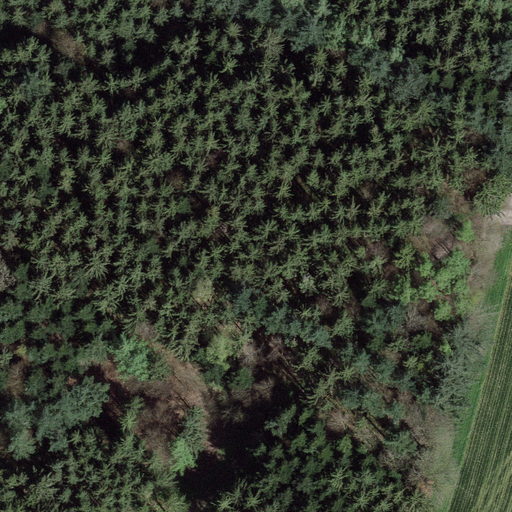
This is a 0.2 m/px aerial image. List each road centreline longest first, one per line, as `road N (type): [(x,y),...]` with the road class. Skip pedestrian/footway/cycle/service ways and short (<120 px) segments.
road 1 (track): [(511,222),(277,191),(0,111)]
road 2 (track): [(511,223),(441,243),(196,511)]
